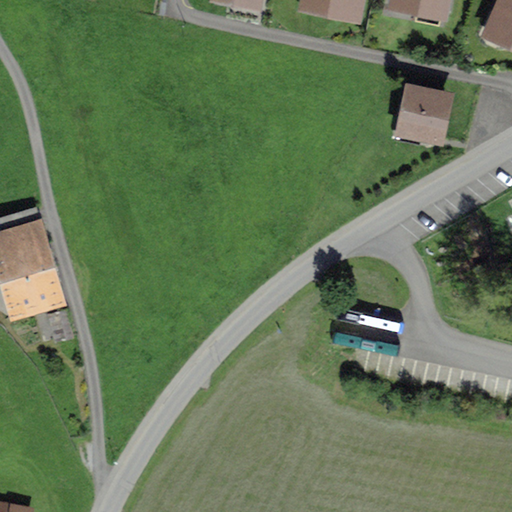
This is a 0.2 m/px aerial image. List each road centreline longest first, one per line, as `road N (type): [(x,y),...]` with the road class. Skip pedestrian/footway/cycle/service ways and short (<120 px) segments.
road 1 (tertiary): [(103,511),(162,415),(227,341),(380,221),(511,148)]
road 2 (track): [(50,511),(46,471),(0,385)]
